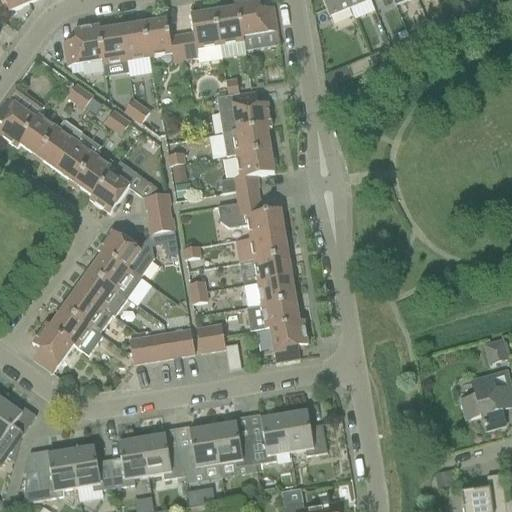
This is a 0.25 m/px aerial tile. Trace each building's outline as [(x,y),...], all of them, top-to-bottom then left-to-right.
[(2,0),(9,14),(35,4),(40,2),(38,0),(2,0)] [(320,0),(329,20),(350,11),(344,0),(320,0)] [(344,0),(350,11),(369,3),(368,0),(344,0)] [(503,17),(499,8),(496,1),(482,6),(489,22),(503,17)] [(511,13),(511,2),(499,8),(503,17),(511,13)] [(234,7),(235,12),(236,11),(241,41),(242,41),(276,35),(272,11),(260,13),(259,3),(234,7)] [(462,5),(453,9),(460,27),(474,21),(471,14),(466,16),(462,5)] [(450,22),(444,24),(447,33),(460,27),(453,9),(446,12),(450,22)] [(236,11),(235,12),(213,15),(219,50),(243,46),(242,41),(241,41),(236,11)] [(193,37),(181,39),(185,63),(197,61),(196,53),(219,50),(213,15),(190,19),(193,37)] [(166,23),(143,27),(148,61),(149,62),(149,61),(171,58),(173,65),(185,63),(181,39),(169,41),(166,23)] [(148,61),(143,27),(120,31),(126,65),(127,65),(148,61)] [(98,34),(99,34),(99,29),(74,34),(75,44),(63,46),(67,70),(101,64),(103,64),(98,34)] [(120,31),(99,34),(98,34),(103,64),(101,64),(102,69),(126,65),(120,31)] [(422,34),(408,40),(412,48),(425,42),(422,34)] [(412,48),(408,40),(395,45),(398,53),(412,48)] [(379,54),(370,59),(374,70),(384,65),(379,54)] [(374,70),(370,59),(347,68),(352,79),(374,70)] [(228,100),(238,98),(236,83),(225,85),(228,100)] [(339,100),(337,88),(326,90),(327,102),(339,100)] [(75,107),(84,94),(76,89),(67,101),(75,107)] [(92,101),(84,94),(75,107),(84,113),(92,101)] [(257,108),(255,96),(218,102),(223,136),(232,135),(232,136),(266,131),(266,132),(271,132),(267,107),(257,108)] [(36,123),(35,122),(7,102),(0,111),(0,127),(2,129),(0,132),(0,139),(17,152),(20,148),(18,147),(36,123)] [(132,122),(141,110),(132,104),(124,116),(132,122)] [(140,128),(149,116),(141,110),(132,122),(140,128)] [(112,133),(121,121),(113,115),(104,127),(112,133)] [(37,161),(57,132),(37,118),(35,122),(36,123),(18,147),(20,148),(37,161)] [(129,127),(121,121),(112,133),(121,139),(129,127)] [(56,174),(76,145),(81,137),(63,124),(57,132),(37,161),(56,174)] [(270,153),(266,132),(266,131),(232,136),(232,135),(223,136),(227,161),(236,159),(270,153)] [(74,187),(98,154),(100,151),(81,137),(76,145),(56,174),(74,187)] [(262,216),(258,192),(256,180),(274,177),(270,153),(236,159),(239,182),(232,184),(220,186),(222,198),(234,196),(236,208),(217,211),(219,223),(229,232),(247,229),(249,242),(284,236),(280,213),(262,216)] [(98,154),(74,187),(91,199),(93,200),(110,176),(111,177),(118,168),(98,154)] [(169,170),(184,168),(182,157),(167,160),(169,170)] [(89,203),(109,218),(138,178),(120,165),(118,168),(111,177),(110,176),(93,200),(91,199),(89,203)] [(168,198),(144,202),(146,214),(147,214),(169,210),(170,210),(168,198)] [(172,222),(171,222),(149,226),(148,226),(150,239),(174,235),(172,222)] [(112,234),(97,255),(101,258),(102,256),(126,274),(127,272),(142,283),(154,265),(152,251),(145,245),(139,254),(112,234)] [(287,259),(284,236),(249,242),(249,243),(253,264),(253,265),(287,259)] [(185,264),(199,261),(197,251),(183,253),(185,264)] [(126,274),(102,256),(101,258),(89,275),(117,295),(127,302),(129,303),(143,283),(142,283),(127,272),(126,274)] [(291,281),(287,259),(253,265),(257,287),(291,281)] [(117,295),(89,275),(75,294),(104,314),(113,320),(114,320),(127,302),(117,295)] [(295,304),(291,281),(257,287),(261,310),(295,304)] [(189,288),(190,298),(205,296),(203,286),(189,288)] [(113,320),(104,314),(75,294),(62,312),(90,332),(99,339),(113,320)] [(206,306),(205,296),(190,298),(192,308),(206,306)] [(261,310),(244,312),(248,336),(270,333),(269,331),(299,326),(299,325),(295,304),(261,310)] [(90,332),(62,312),(50,329),(49,330),(73,348),(73,349),(76,352),(90,332)] [(303,324),(299,325),(299,326),(269,331),(270,333),(275,367),(299,363),(297,350),(307,349),(303,324)] [(49,330),(50,329),(46,326),(31,347),(40,353),(33,363),(53,377),(73,349),(73,348),(49,330)] [(221,329),(208,331),(212,355),(225,353),(221,329)] [(212,355),(208,331),(196,333),(200,357),(212,355)] [(190,334),(178,336),(182,360),(194,358),(190,334)] [(182,360),(178,336),(165,338),(169,362),(182,360)] [(169,362),(165,338),(153,340),(157,364),(169,362)] [(157,364),(153,340),(141,342),(145,366),(157,364)] [(145,366),(141,342),(129,344),(133,368),(145,366)] [(489,368),(507,363),(502,344),(484,349),(489,368)] [(505,430),(501,415),(511,411),(511,397),(506,375),(471,385),(475,400),(460,404),(465,424),(480,420),(485,435),(505,430)] [(6,406),(3,403),(0,407),(0,470),(6,461),(13,466),(14,466),(21,441),(23,437),(13,430),(22,417),(26,411),(10,400),(6,406)] [(307,415),(283,418),(289,456),(304,454),(305,460),(327,456),(322,428),(309,430),(307,415)] [(289,456),(283,418),(260,422),(263,438),(250,440),(255,468),(276,465),(275,459),(289,456)] [(236,426),(212,430),(219,468),(233,466),(234,472),(255,468),(250,440),(238,442),(236,426)] [(192,450),(179,452),(184,480),(205,477),(204,471),(219,468),(212,430),(189,434),(192,450)] [(165,438),(141,442),(147,480),(162,477),(163,484),(184,480),(179,452),(167,454),(165,438)] [(147,480),(141,442),(118,446),(121,462),(108,464),(113,492),(134,489),(133,482),(147,480)] [(94,450),(70,454),(76,492),(91,489),(92,495),(113,492),(108,464),(96,466),(94,450)] [(76,492),(70,454),(47,458),(50,473),(26,478),(23,507),(63,501),(61,494),(76,492)] [(300,492),(280,495),(283,511),(282,511),(335,511),(335,508),(310,511),(303,511),(302,507),(300,492)] [(504,511),(504,505),(503,499),(490,501),(489,492),(460,496),(462,511),(504,511)] [(136,511),(170,511),(161,511),(155,511),(154,499),(135,501),(136,511)]
